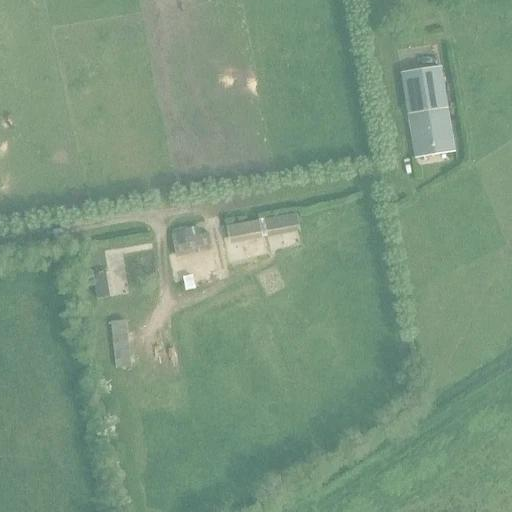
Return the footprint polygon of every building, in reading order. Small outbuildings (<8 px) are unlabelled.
[(396,54),(413,157),(455,151),(438,47),(396,54)] [(263,219),(267,237),(299,232),(296,213),(263,219)] [(229,244),(262,238),(259,220),(226,226),(226,227),(220,228),(221,237),(228,236),(229,244)] [(198,235),(197,228),(181,231),(181,232),(170,235),(171,240),(172,240),(198,235)] [(172,240),(175,258),(212,250),(208,233),(172,240)] [(107,273),(92,275),(96,298),(111,296),(107,273)] [(192,277),(182,279),(184,290),(194,288),(192,277)] [(125,319),(112,321),(117,355),(129,353),(125,319)]
